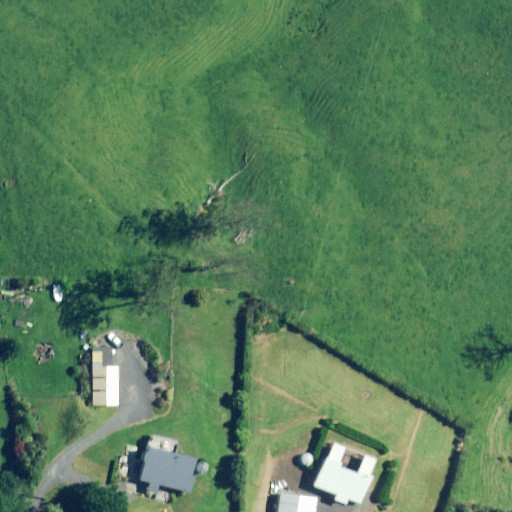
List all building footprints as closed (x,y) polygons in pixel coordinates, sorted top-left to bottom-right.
[(116,405),(116,367),(91,367),(91,406),(116,405)] [(193,460),(144,449),(137,481),(147,483),(145,491),(153,493),(155,486),(186,492),(193,460)] [(303,468),(305,468),(308,468),(309,467),(310,467),(311,466),(312,464),(313,463),(313,462),(313,461),(313,459),(313,458),(313,456),(312,455),(311,454),(310,453),(309,452),(307,452),(306,452),(305,452),(303,452),(302,452),(301,453),(299,454),(299,455),(298,456),(297,458),(297,459),(297,460),(297,462),(298,463),(299,464),(299,466),(301,466),(302,467),(303,468)] [(335,463),(321,458),(310,486),(332,495),(330,500),(342,504),(344,499),(356,504),(366,478),(334,466),(335,463)] [(200,477),(201,477),(204,476),(205,475),(206,474),(206,473),(207,472),(207,471),(207,469),(207,468),(207,466),(206,465),(206,464),(205,463),(203,462),(202,462),(201,462),(200,461),(198,462),(197,462),(196,463),(195,463),(194,464),(193,465),(192,467),(192,468),(192,469),(192,471),(192,472),(193,473),(194,474),(195,475),(196,476),(197,476),(198,477),(200,477)] [(312,511),(314,497),(278,492),(275,511),(312,511)]
